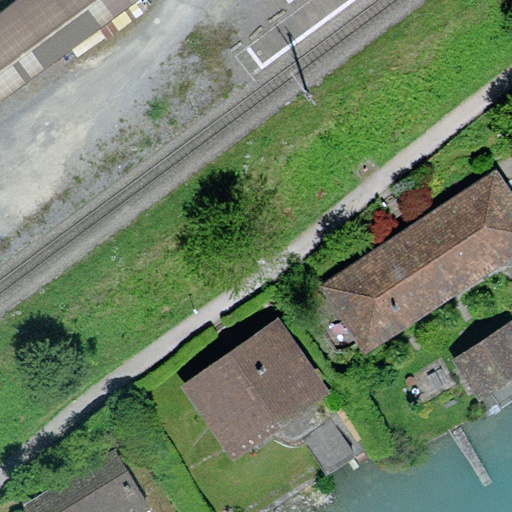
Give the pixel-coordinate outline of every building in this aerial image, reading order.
[(0,99),(135,0),(24,0),(0,19),(0,99)] [(511,207),(493,179),(328,288),(365,344),(511,247),(511,207)] [(466,356),(498,403),(511,395),(511,333),(508,328),(466,356)] [(202,384),(235,435),(304,387),(268,338),(202,384)] [(294,422),(326,473),(354,456),(323,405),(294,422)] [(110,458),(31,506),(34,511),(135,511),(147,505),(128,478),(124,481),(110,458)]
